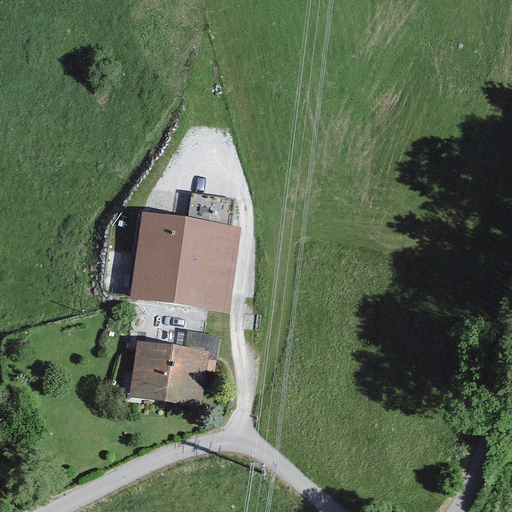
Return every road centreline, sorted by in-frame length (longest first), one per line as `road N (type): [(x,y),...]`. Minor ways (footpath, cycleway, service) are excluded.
road 1 (unclassified): [(334,511),(258,446),(239,441),(173,454),(52,511)]
road 2 (unclassified): [(511,357),(457,511)]
road 3 (track): [(193,0),(221,137)]
